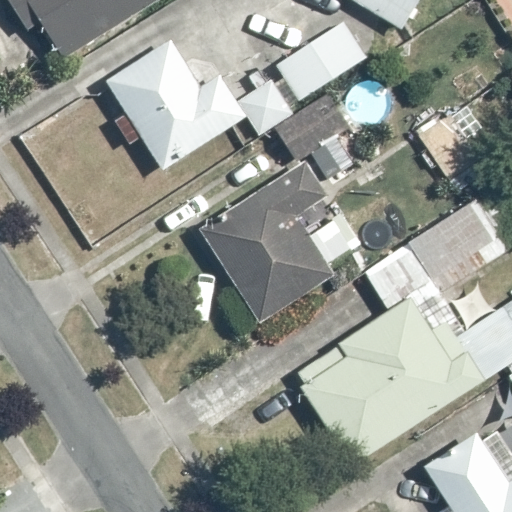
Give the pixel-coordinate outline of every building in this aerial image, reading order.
[(9,0),(31,37),(43,30),(60,59),(158,0),(9,0)] [(423,0),(357,0),(404,30),(423,0)] [(368,57),(343,19),(276,62),(300,100),(368,57)] [(204,88),(173,39),(109,79),(166,169),(248,116),(264,135),(294,109),(268,80),(241,104),(223,76),(204,88)] [(493,159),(456,105),(416,132),(453,187),(493,159)] [(284,227),(263,193),(201,232),(260,324),(337,275),(319,246),(344,230),(325,201),(284,227)] [(511,301),(496,312),(471,273),(507,250),(475,200),(407,244),(365,272),(391,312),(327,353),(335,364),(306,383),(357,462),(511,361),(511,301)] [(511,511),(511,476),(509,478),(478,430),(425,464),(455,511),(511,511)]
